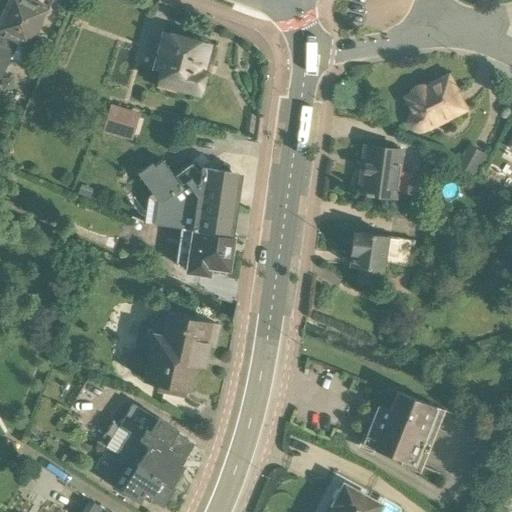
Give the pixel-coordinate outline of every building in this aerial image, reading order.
[(0,72),(8,58),(20,63),(27,47),(34,32),(44,8),(27,0),(3,0),(0,8),(0,72)] [(34,32),(27,47),(41,55),(48,40),(34,32)] [(158,69),(166,34),(157,32),(148,67),(158,69)] [(207,45),(166,34),(158,69),(154,86),(172,91),(174,86),(195,91),(207,45)] [(413,94),(408,96),(414,109),(412,111),(410,113),(409,115),(408,118),(408,120),(408,123),(409,125),(410,127),(411,129),(413,130),(415,131),(416,132),(465,108),(457,91),(451,94),(446,83),(434,89),(432,85),(428,87),(426,87),(425,86),(423,86),(421,87),(419,87),(417,88),(415,90),(414,91),(413,93),(413,94)] [(99,131),(129,140),(137,113),(107,104),(99,131)] [(458,165),(475,174),(487,152),(470,143),(458,165)] [(399,148),(361,144),(355,192),(411,199),(412,191),(408,190),(411,172),(399,171),(402,149),(399,150),(399,148)] [(229,235),(239,173),(198,167),(198,168),(191,158),(171,173),(160,159),(152,165),(149,162),(135,173),(149,192),(145,222),(178,227),(229,235)] [(229,235),(178,227),(172,263),(182,265),(181,272),(207,276),(208,268),(226,271),(232,235),(229,235)] [(408,265),(411,240),(348,228),(343,264),(353,266),(351,282),(382,285),(385,261),(408,265)] [(154,390),(183,397),(185,390),(187,390),(193,364),(201,367),(206,345),(213,346),(218,322),(163,311),(159,330),(145,327),(144,331),(139,330),(136,346),(145,348),(140,378),(155,382),(154,390)] [(359,431),(354,445),(369,451),(371,448),(398,458),(397,463),(416,471),(441,409),(391,388),(384,407),(373,403),(361,432),(359,431)] [(118,422),(178,461),(190,442),(172,431),(174,427),(131,402),(118,422)] [(105,446),(171,485),(179,472),(176,471),(181,463),(178,461),(118,422),(103,445),(105,446)] [(139,493),(159,504),(171,485),(105,446),(92,466),(99,471),(96,475),(135,500),(139,493)] [(374,511),(380,502),(338,478),(324,503),(326,505),(322,511),(374,511)] [(108,511),(91,500),(83,511),(108,511)]
